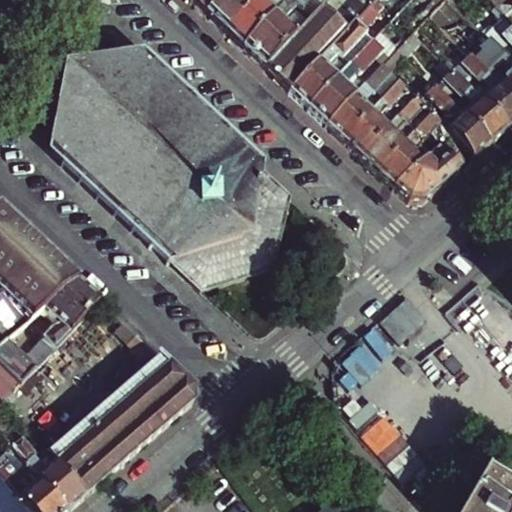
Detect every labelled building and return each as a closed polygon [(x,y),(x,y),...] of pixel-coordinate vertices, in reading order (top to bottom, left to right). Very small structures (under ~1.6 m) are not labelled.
[(195,0),(192,4),(206,17),(221,0),(195,0)] [(221,0),(206,17),(225,35),(258,0),(221,0)] [(242,51),(285,6),(291,0),(258,0),(225,35),(242,51)] [(242,51),(264,72),(331,0),(310,0),(295,16),(285,6),(242,51)] [(289,95),(374,4),(377,0),(331,0),(264,72),(289,95)] [(444,0),(444,1),(452,9),(460,0),(444,0)] [(382,11),(374,4),(289,95),(308,113),(348,68),(342,62),(366,36),(363,32),(382,11)] [(499,7),(496,10),(503,18),(510,13),(511,10),(511,9),(510,7),(499,7)] [(511,54),(511,56),(507,61),(511,67),(511,28),(503,18),(496,10),(492,13),(500,23),(492,31),(511,54)] [(484,39),(507,61),(511,56),(511,54),(492,31),(483,38),(484,39)] [(342,62),(348,68),(370,44),(373,42),(366,36),(342,62)] [(413,36),(397,54),(403,60),(405,61),(421,44),(413,36)] [(370,44),(378,52),(383,46),(376,38),(373,42),(370,44)] [(483,47),(468,60),(511,105),(511,67),(507,61),(484,39),(480,43),(483,47)] [(308,113),(327,131),(381,71),(389,62),(378,52),(370,44),(348,68),(308,113)] [(44,146),(50,154),(65,92),(77,78),(138,59),(130,51),(53,64),(44,146)] [(381,71),(387,77),(403,60),(397,54),(389,62),(381,71)] [(470,94),(507,133),(511,128),(511,105),(468,60),(464,56),(460,60),(464,64),(459,68),(478,87),(470,94)] [(169,266),(200,294),(271,272),(288,200),(258,172),(260,169),(258,168),(256,170),(240,155),(242,153),(241,151),(238,153),(223,139),(225,136),(223,135),(221,137),(205,122),(208,120),(206,118),(203,120),(187,105),(189,103),(188,101),(185,103),(170,89),(172,87),(170,85),(168,87),(153,73),(155,70),(153,69),(151,71),(138,59),(77,78),(65,92),(50,154),(62,165),(60,167),(62,169),(64,167),(80,182),(78,184),(80,186),(82,183),(98,198),(96,200),(97,202),(99,200),(115,215),(113,217),(114,219),(117,216),(133,231),(130,234),(132,235),(134,233),(150,248),(148,250),(150,252),(152,249),(167,264),(165,267),(167,268),(169,266)] [(489,148),(507,133),(470,94),(451,75),(441,65),(435,70),(445,80),(441,84),(460,103),(452,110),(489,148)] [(451,75),(470,94),(478,87),(459,68),(451,75)] [(327,131),(343,146),(381,107),(373,99),(391,81),(387,77),(381,71),(327,131)] [(394,93),(398,88),(394,84),(390,89),(394,93)] [(433,91),(452,110),(460,103),(441,84),(433,91)] [(440,128),(451,140),(471,164),(489,148),(452,110),(433,91),(429,87),(424,91),(428,95),(423,100),(441,119),(436,124),(440,128)] [(343,146),(360,162),(397,122),(390,115),(407,97),(398,88),(394,93),(381,107),(343,146)] [(390,115),(397,122),(415,104),(407,97),(390,115)] [(441,119),(423,100),(416,105),(424,113),(431,119),(436,124),(441,119)] [(360,162),(376,177),(414,138),(407,131),(424,113),(416,105),(415,104),(397,122),(360,162)] [(431,119),(424,113),(407,131),(414,138),(431,119)] [(423,147),(440,128),(436,124),(431,119),(414,138),(376,177),(393,193),(433,156),(423,147)] [(451,140),(440,149),(461,173),(471,164),(451,140)] [(440,149),(433,156),(393,193),(407,206),(423,206),(461,173),(440,149)] [(77,284),(0,211),(0,297),(30,326),(43,315),(77,284)] [(99,305),(77,284),(43,315),(57,328),(47,334),(30,353),(43,365),(69,337),(99,305)] [(0,350),(7,345),(30,326),(0,297),(0,350)] [(431,475),(355,388),(431,322),(411,299),(335,365),(332,408),(407,495),(431,475)] [(43,365),(36,372),(41,378),(75,342),(69,337),(43,365)] [(36,372),(7,345),(0,350),(0,371),(15,386),(19,390),(36,372)] [(44,457),(53,467),(167,369),(156,359),(44,457)] [(192,393),(167,369),(53,467),(82,501),(187,412),(192,393)] [(15,386),(0,371),(0,396),(1,397),(15,386)] [(0,442),(15,460),(59,511),(70,511),(82,501),(53,467),(44,457),(41,454),(35,459),(0,417),(0,442)] [(0,473),(1,473),(15,460),(0,442),(0,473)] [(59,511),(15,460),(1,473),(10,484),(4,488),(25,511),(59,511)] [(511,511),(511,493),(479,474),(456,511),(511,511)] [(0,511),(25,511),(4,488),(0,483),(0,511)]
